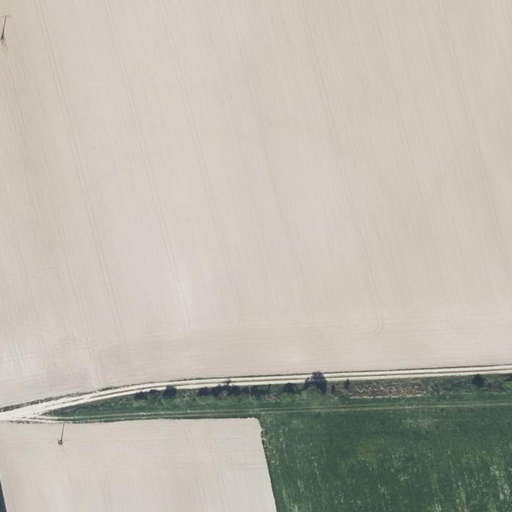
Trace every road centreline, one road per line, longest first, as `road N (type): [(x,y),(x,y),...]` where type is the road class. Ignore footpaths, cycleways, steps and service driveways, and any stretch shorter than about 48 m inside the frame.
road 1 (track): [(0,415),(207,379),(511,367)]
road 2 (track): [(511,402),(49,424),(0,419)]
